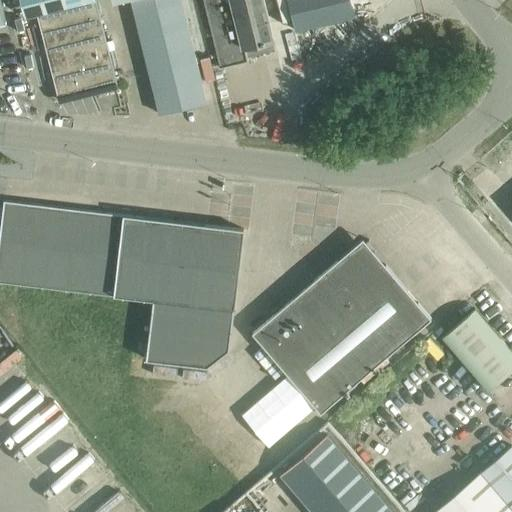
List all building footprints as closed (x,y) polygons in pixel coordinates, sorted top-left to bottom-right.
[(37,14),(59,99),(117,85),(95,0),(20,0),(25,17),(37,14)] [(112,0),(114,5),(132,1),(160,114),(206,103),(179,0),(112,0)] [(202,0),(219,67),(219,68),(246,61),(246,57),(264,53),(274,51),(261,0),(202,0)] [(287,0),(295,31),(355,16),(350,0),(287,0)] [(0,235),(0,282),(154,301),(147,360),(207,367),(229,350),(243,230),(4,201),(0,235)] [(253,333),(264,346),(254,355),(269,373),(280,365),(321,413),(431,319),(385,266),(381,269),(362,247),(341,264),(338,261),(253,333)] [(442,338),(488,391),(511,370),(511,352),(475,309),(442,338)] [(0,375),(30,358),(23,347),(0,360),(0,375)] [(393,511),(327,434),(281,474),(313,511),(393,511)] [(481,472),(434,511),(511,511),(511,446),(481,472)]
